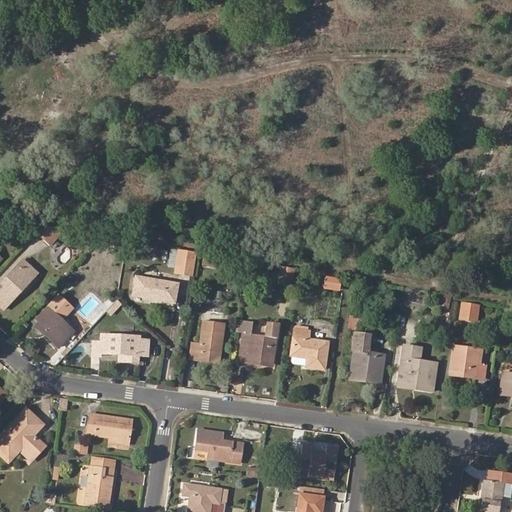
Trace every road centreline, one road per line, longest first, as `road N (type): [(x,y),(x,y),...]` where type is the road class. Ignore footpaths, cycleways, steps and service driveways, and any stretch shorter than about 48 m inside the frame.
road 1 (residential): [(165,397),(365,425)]
road 2 (residential): [(0,344),(46,379),(165,397)]
